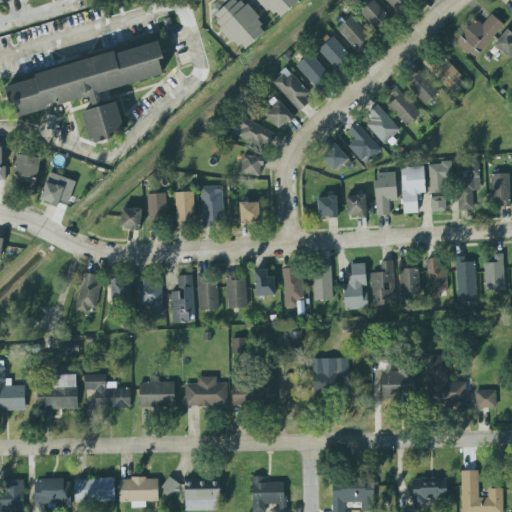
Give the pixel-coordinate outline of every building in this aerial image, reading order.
[(242,0),(230,0),(209,19),(240,52),(267,28),(242,0)] [(257,0),(275,20),(298,0),(257,0)] [(372,0),(359,12),(380,35),(393,22),(372,0)] [(414,6),(409,0),(385,0),(399,17),(414,6)] [(503,24),(490,14),(484,23),(476,17),(454,43),(474,59),(503,24)] [(375,40),(350,15),(335,29),(360,54),(375,40)] [(492,45),(506,58),(511,51),(511,33),(507,29),(492,45)] [(339,73),(354,60),(332,35),(317,48),(339,73)] [(4,80),(10,106),(16,105),(18,113),(90,97),(92,109),(82,111),(89,141),(123,133),(116,102),(101,105),(98,90),(164,75),(157,46),(4,80)] [(296,64),(318,92),(326,86),(321,79),(327,74),(311,53),(296,64)] [(465,79),(441,55),(428,68),(452,93),(465,79)] [(272,81),(298,110),(313,97),(286,68),(272,81)] [(441,94),(416,69),(403,82),(428,107),(441,94)] [(406,125),(420,112),(396,86),(390,92),(396,98),(388,106),(406,125)] [(293,116),(279,101),(265,113),(278,128),(293,116)] [(360,120),(384,144),(400,129),(376,105),(360,120)] [(232,134),(266,149),(274,132),(240,117),(232,134)] [(380,149),(356,123),(349,130),(356,138),(347,145),(364,163),(380,149)] [(334,171),(348,157),(334,143),(320,157),(334,171)] [(238,172),(259,176),(262,158),(242,154),(238,172)] [(36,188),(37,156),(14,156),(13,187),(36,188)] [(457,162),(457,210),(471,210),(471,190),(478,190),(478,162),(457,162)] [(448,191),(448,163),(428,163),(429,192),(448,191)] [(402,167),(402,213),(417,213),(417,194),(423,194),(423,167),(402,167)] [(387,214),(387,203),(396,203),(394,172),(374,173),(376,215),(387,214)] [(508,173),(490,173),(490,206),(508,206),(508,173)] [(55,207),(64,187),(46,180),(38,200),(55,207)] [(222,226),(222,186),(201,186),(201,226),(222,226)] [(175,192),(177,223),(194,222),(193,191),(175,192)] [(166,224),(166,194),(148,194),(148,224),(166,224)] [(346,216),(365,216),(365,195),(346,195),(346,216)] [(317,197),(317,218),(336,218),(336,197),(317,197)] [(445,197),(431,197),(431,212),(445,212),(445,197)] [(240,223),(259,222),(258,201),(239,202),(240,223)] [(140,230),(140,209),(121,209),(121,230),(140,230)] [(8,240),(0,238),(0,260),(5,261),(8,240)] [(505,292),(504,254),(495,254),(495,262),(485,262),(486,293),(505,292)] [(429,259),(430,298),(449,297),(448,265),(442,265),(441,259),(429,259)] [(418,302),(418,269),(407,269),(407,260),(399,260),(399,302),(418,302)] [(394,303),(392,261),(381,261),(381,272),(371,273),(373,304),(394,303)] [(477,295),(476,262),(458,263),(458,295),(477,295)] [(364,263),(352,264),(352,276),(343,276),(344,310),(366,309),(364,263)] [(313,300),(332,300),(332,267),(313,267),(313,300)] [(294,275),(294,268),(283,268),(283,306),(303,306),(303,275),(294,275)] [(274,296),(274,276),(267,276),(267,270),(255,270),(255,296),(274,296)] [(101,276),(83,272),(75,310),(93,314),(101,276)] [(245,308),(245,281),(234,281),(234,272),(226,272),(226,308),(245,308)] [(206,273),(198,273),(198,309),(217,309),(217,282),(206,282),(206,273)] [(193,275),(180,275),(180,287),(172,287),(172,323),(193,322),(193,275)] [(129,278),(110,278),(110,305),(129,305),(129,278)] [(162,279),(138,279),(138,313),(162,313),(162,279)] [(248,338),(233,339),(233,356),(248,356),(248,338)] [(425,356),(446,355),(447,383),(465,382),(465,404),(426,404),(425,356)] [(350,359),(315,359),(315,390),(350,390),(350,359)] [(27,386),(13,386),(12,379),(6,379),(6,368),(0,368),(0,411),(27,411),(27,386)] [(385,396),(417,397),(417,368),(399,368),(399,373),(385,373),(385,396)] [(107,374),(86,375),(86,390),(97,390),(98,409),(133,407),(132,388),(118,389),(118,382),(107,382),(107,374)] [(80,409),(80,375),(60,376),(61,387),(40,387),(40,410),(80,409)] [(278,404),(277,375),(262,376),(262,382),(234,384),(235,406),(278,404)] [(185,385),(185,406),(228,405),(227,385),(218,385),(217,377),(197,378),(197,385),(185,385)] [(138,384),(139,408),(173,406),(172,383),(138,384)] [(474,391),(495,391),(495,408),(475,409),(474,391)] [(372,476),(373,501),(354,502),(354,501),(342,502),(342,507),(343,508),(343,511),(344,511),(332,511),(332,488),(345,488),(344,475),(360,475),(361,471),(371,471),(371,476),(372,476)] [(460,471),(460,511),(502,511),(502,489),(495,490),(487,490),(487,499),(478,498),(477,471),(469,473),(460,471)] [(156,480),(157,502),(144,502),(144,508),(131,509),(130,502),(119,503),(118,480),(130,480),(130,478),(145,477),(145,480),(156,480)] [(182,484),(170,477),(160,492),(172,499),(182,484)] [(273,511),(288,511),(288,482),(266,483),(266,477),(253,477),(253,511),(267,511),(267,507),(273,507),(273,511)] [(450,478),(414,478),(414,508),(433,508),(433,499),(450,499),(450,478)] [(34,483),(41,483),(41,479),(63,479),(63,482),(71,482),(71,503),(34,503),(34,483)] [(77,503),(117,502),(116,479),(77,480),(77,503)] [(0,511),(25,511),(25,480),(7,481),(7,491),(0,491),(0,511)] [(220,511),(220,502),(224,502),(225,482),(187,481),(186,511),(220,511)]
